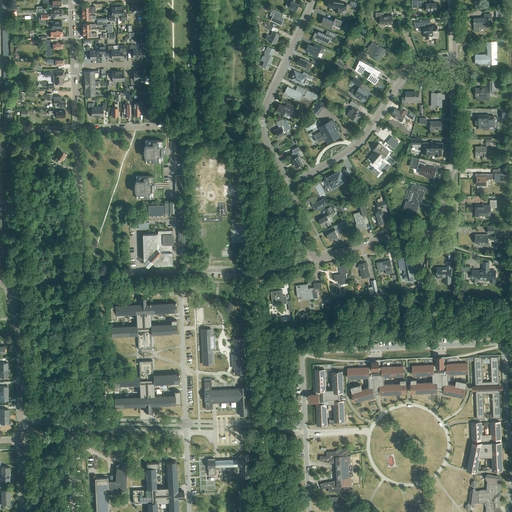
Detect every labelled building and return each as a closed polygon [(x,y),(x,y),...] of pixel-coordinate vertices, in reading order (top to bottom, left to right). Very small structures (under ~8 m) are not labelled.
[(298,5),(293,2),(294,0),(291,0),(290,3),(287,3),(285,7),(292,10),(292,9),(296,11),(298,5)] [(426,3),(426,0),(417,1),(418,6),(426,6),(426,11),(436,11),(436,3),(426,3)] [(328,1),(327,7),(330,8),(331,8),(336,9),(335,12),(341,13),(342,10),(346,10),(347,4),(344,3),(337,2),(335,2),(328,1)] [(115,21),(115,17),(118,17),(117,7),(111,7),(111,12),(108,12),(109,21),(115,21)] [(117,7),(118,17),(121,17),(121,20),(127,20),(126,12),(123,12),(123,7),(117,7)] [(271,12),(270,15),(272,16),(270,20),(280,25),(283,18),(282,17),(283,14),(272,10),(271,12)] [(384,16),(384,12),(376,13),(376,18),(380,18),(380,24),(384,23),(385,25),(388,25),(393,25),(392,15),(388,16),(384,16)] [(474,32),(479,32),(479,27),(489,27),(488,20),(491,20),(491,14),(484,14),(484,18),(474,18),(474,32)] [(324,17),(321,24),(334,29),(335,26),(340,28),(343,21),(336,18),(334,21),(324,17)] [(419,21),(413,21),(414,27),(420,27),(424,27),(424,33),(426,33),(426,38),(431,38),(436,38),(436,31),(437,31),(437,26),(430,26),(430,23),(430,19),(419,20),(419,21)] [(337,34),(327,30),(325,34),(318,31),(317,33),(315,32),(313,36),(314,37),(314,38),(328,45),(328,44),(330,39),(331,40),(333,36),(335,37),(336,34),(337,35),(337,34)] [(277,38),(279,34),(273,31),(270,37),(266,35),(264,39),(268,41),(275,44),(277,39),(277,38)] [(57,42),(57,39),(51,40),(44,40),(45,45),(46,51),(45,51),(45,54),(46,53),(46,56),(51,55),(51,49),(53,49),(63,49),(62,42),(57,42)] [(386,50),(378,45),(372,42),(370,45),(369,45),(367,49),(368,49),(366,53),(379,61),(386,50)] [(488,54),(475,54),(475,64),(486,64),(486,65),(497,65),(497,62),(496,48),(496,42),(486,42),(486,48),(488,48),(488,54)] [(138,48),(139,59),(145,58),(144,53),(149,53),(149,43),(138,43),(138,48)] [(316,44),(315,48),(308,45),(305,51),(314,54),(313,56),(317,58),(320,52),(322,53),(324,49),(322,47),(322,46),(316,44)] [(117,46),(117,59),(123,59),(123,54),(126,54),(126,45),(117,46)] [(139,59),(138,48),(136,48),(134,45),(129,45),(129,52),(132,51),(133,59),(139,59)] [(95,50),(96,60),(102,60),(101,54),(105,54),(105,46),(99,46),(98,50),(95,50)] [(111,60),(117,59),(117,46),(108,46),(108,52),(111,52),(111,60)] [(275,50),(267,46),(266,49),(265,49),(263,53),(264,54),(263,56),(262,55),(260,60),(264,62),(262,67),(268,69),(273,57),(272,56),(275,50)] [(96,60),(95,50),(90,50),(89,47),(86,47),(86,53),(90,53),(90,60),(96,60)] [(309,71),(312,64),(308,62),(300,58),(298,64),(305,67),(304,69),(309,71)] [(341,62),(338,60),(336,64),(343,68),(344,65),(341,63),(341,62)] [(381,72),(360,60),(355,71),(361,74),(364,69),(370,73),(367,78),(375,84),(379,78),(377,77),(381,72)] [(139,71),(139,81),(144,81),(144,84),(149,84),(148,78),(145,78),(145,70),(139,71)] [(303,74),(294,70),(290,79),(304,85),(307,78),(310,79),(311,77),(307,75),(308,74),(304,72),(303,74)] [(63,85),(62,77),(64,77),(64,71),(55,71),(55,74),(53,74),(54,84),(55,84),(55,85),(63,85)] [(115,82),(118,82),(118,71),(112,72),(112,73),(107,73),(107,79),(108,79),(109,86),(114,85),(115,82)] [(118,71),(118,82),(124,81),(124,85),(127,85),(127,78),(124,79),(123,71),(118,71)] [(137,81),(139,81),(139,71),(133,71),(133,78),(130,78),(131,85),(137,84),(137,81)] [(351,81),(360,87),(362,83),(354,77),(351,81)] [(476,96),(476,97),(486,100),(487,97),(489,97),(489,91),(494,91),(495,80),(485,80),(485,88),(480,88),(475,88),(475,96),(476,96)] [(318,95),(298,86),(296,90),(287,87),(284,94),(299,100),(302,93),(305,95),(305,96),(310,99),(311,97),(316,99),(316,98),(317,99),(318,97),(317,96),(318,95)] [(369,94),(359,87),(356,91),(353,89),(350,93),(360,99),(364,102),(366,99),(369,94)] [(419,103),(419,92),(412,92),(412,93),(405,93),(405,97),(402,97),(402,103),(406,103),(406,101),(412,101),(412,103),(419,103)] [(444,99),(444,95),(441,95),(441,93),(432,93),(432,106),(435,106),(435,107),(437,107),(441,107),(441,99),(444,99)] [(61,100),(61,96),(53,96),(53,104),(55,104),(55,108),(59,108),(59,107),(65,106),(65,100),(61,100)] [(310,112),(316,117),(325,106),(320,101),(310,112)] [(358,118),(361,114),(358,113),(360,110),(357,109),(359,106),(352,101),(350,104),(352,106),(346,115),(356,121),(358,118)] [(140,113),(140,108),(143,108),(143,102),(138,102),(138,103),(133,103),(133,108),(134,108),(134,116),(139,116),(139,113),(140,113)] [(94,103),(88,103),(88,110),(91,110),(91,117),(97,117),(97,107),(94,107),(94,103)] [(97,107),(97,117),(103,117),(103,109),(106,109),(106,103),(103,103),(103,106),(97,107)] [(152,109),(152,105),(152,103),(143,103),(144,109),(147,109),(147,116),(152,116),(152,109)] [(289,113),(292,114),(296,108),(286,104),(285,107),(280,104),(277,110),(288,116),(289,113)] [(407,111),(402,108),(399,111),(395,108),(391,115),(401,122),(405,115),(407,111)] [(500,118),(510,118),(509,109),(500,109),(500,118)] [(490,116),(490,115),(476,115),(476,129),(483,129),(483,130),(489,129),(490,129),(490,127),(495,127),(495,116),(490,116)] [(426,122),(426,118),(420,118),(420,124),(430,124),(430,130),(434,130),(434,129),(442,129),(442,122),(430,122),(426,122)] [(287,121),(282,119),(276,122),(278,126),(280,125),(281,127),(280,128),(279,128),(274,130),(277,138),(281,136),(282,137),(285,135),(284,135),(285,134),(284,132),(291,129),(287,121)] [(338,130),(339,130),(334,120),(320,128),(322,131),(314,135),(318,143),(326,140),(328,144),(341,136),(338,130)] [(148,141),(148,140),(145,140),(145,145),(144,148),(144,152),(144,155),(145,158),(146,158),(146,163),(149,163),(149,162),(163,162),(163,155),(163,148),(163,141),(148,141)] [(19,149),(35,149),(35,143),(36,143),(36,141),(22,141),(22,144),(18,144),(19,149)] [(442,143),(424,143),(424,155),(430,155),(430,154),(435,154),(435,155),(442,155),(442,150),(442,143)] [(373,162),(375,160),(377,162),(381,157),(383,159),(388,153),(379,144),(373,150),(376,153),(370,160),(373,162)] [(487,158),(487,146),(475,147),(475,156),(482,155),(482,158),(487,158)] [(298,147),(292,150),(294,153),(293,154),(295,158),(292,159),(297,167),(298,167),(300,166),(303,164),(299,156),(300,156),(298,152),(300,150),(298,147)] [(62,161),(66,154),(60,150),(57,155),(58,156),(57,158),(56,157),(54,160),(57,162),(59,159),(62,161)] [(424,166),(425,164),(419,162),(419,159),(412,157),(409,167),(417,169),(417,168),(420,168),(419,174),(426,176),(426,178),(433,180),(436,169),(424,166)] [(351,176),(347,168),(342,171),(341,169),(326,177),(327,179),(323,181),(327,189),(331,187),(332,188),(347,180),(346,179),(351,176)] [(503,168),(499,168),(499,169),(493,169),(493,174),(475,174),(475,178),(477,178),(477,185),(486,185),(486,180),(488,180),(488,179),(496,179),(496,181),(502,181),(502,175),(509,175),(509,171),(503,171),(503,168)] [(139,176),(136,176),(136,181),(135,184),(135,187),(135,190),(136,194),(136,199),(139,198),(154,198),(154,190),(154,183),(153,176),(139,176)] [(419,185),(419,187),(412,185),(410,191),(414,192),(410,202),(406,201),(404,208),(416,213),(420,202),(421,202),(424,192),(425,192),(428,188),(419,185)] [(328,204),(326,200),(322,202),(321,201),(312,206),(315,211),(328,204)] [(366,228),(362,217),(368,215),(364,200),(358,202),(362,212),(354,214),(357,224),(356,225),(357,229),(361,228),(361,230),(366,228)] [(475,217),(480,217),(484,217),(484,216),(490,216),(490,208),(496,208),(496,200),(490,200),(490,205),(475,205),(475,217)] [(378,209),(387,206),(385,201),(376,204),(378,209)] [(164,205),(149,206),(149,216),(164,216),(164,213),(178,213),(178,225),(184,225),(184,203),(178,203),(178,202),(164,203),(164,205)] [(330,217),(335,215),(334,213),(336,212),(334,209),(337,207),(335,204),(325,209),(328,215),(327,216),(326,216),(319,220),(322,226),(325,224),(326,226),(331,223),(328,218),(329,217),(330,217)] [(386,222),(381,209),(374,212),(375,215),(372,216),(373,218),(376,217),(379,224),(386,222)] [(337,240),(338,236),(337,234),(341,231),(340,229),(347,225),(345,220),(334,227),(335,230),(327,235),(330,241),(333,239),(337,240)] [(171,235),(171,230),(158,231),(158,234),(142,234),(143,260),(145,260),(143,262),(148,267),(152,263),(155,265),(172,265),(171,239),(172,239),(172,235),(171,235)] [(488,246),(488,235),(475,235),(475,244),(479,244),(479,246),(488,246)] [(412,264),(411,259),(408,259),(407,259),(407,257),(399,259),(401,266),(404,266),(405,273),(405,276),(405,278),(406,281),(412,279),(412,280),(416,279),(414,267),(413,267),(411,264),(412,264)] [(382,261),(377,263),(378,271),(386,269),(387,274),(393,273),(390,260),(384,261),(384,262),(382,262),(382,261)] [(451,267),(451,262),(445,262),(445,265),(447,265),(447,267),(436,267),(436,268),(435,268),(435,272),(436,272),(436,278),(445,278),(445,281),(443,281),(443,284),(451,284),(451,278),(452,278),(452,267),(451,267)] [(370,277),(367,263),(359,264),(359,266),(358,267),(358,269),(359,270),(360,269),(362,278),(370,277)] [(489,271),(490,263),(483,263),(483,271),(472,271),(472,281),(471,281),(478,281),(478,280),(489,280),(489,281),(496,282),(496,281),(495,281),(495,271),(489,271)] [(348,284),(347,278),(346,273),(348,273),(347,265),(339,266),(340,274),(334,275),(335,282),(339,281),(340,285),(348,283),(348,284)] [(426,271),(418,273),(420,279),(418,280),(419,286),(427,284),(426,280),(428,279),(426,271)] [(370,295),(378,293),(375,280),(371,281),(372,287),(369,288),(370,295)] [(309,288),(309,289),(308,289),(307,284),(296,286),(297,297),(301,297),(302,300),(317,298),(317,293),(316,294),(315,289),(322,288),(321,282),(313,283),(314,288),(313,288),(313,287),(309,288)] [(283,296),(282,290),(271,292),(272,303),(280,302),(280,304),(287,303),(286,296),(283,296)] [(115,306),(110,306),(111,319),(116,318),(116,315),(122,315),(136,314),(136,325),(117,326),(112,327),(111,327),(111,336),(137,335),(137,334),(139,334),(139,345),(138,346),(138,349),(152,349),(152,345),(150,345),(149,334),(151,334),(172,333),(177,332),(177,320),(171,320),(171,324),(165,324),(151,325),(151,313),(170,312),(175,312),(176,312),(176,302),(147,304),(146,304),(145,298),(139,298),(140,304),(115,305),(115,306)] [(211,329),(202,330),(203,364),(213,364),(212,349),(212,342),(210,342),(209,339),(212,339),(211,335),(211,329)] [(243,339),(234,340),(234,354),(235,362),(238,362),(238,368),(238,372),(241,372),(241,367),(245,367),(243,339)] [(475,386),(475,390),(476,390),(477,391),(476,391),(477,418),(484,418),(483,393),(493,393),(494,417),(501,417),(500,390),(499,390),(499,389),(500,389),(500,385),(499,385),(499,384),(500,384),(499,357),(491,357),(492,384),(483,385),(482,358),(474,358),(475,385),(476,385),(476,386),(475,386)] [(467,363),(457,364),(456,359),(446,359),(446,364),(443,364),(442,360),(436,360),(436,365),(433,365),(432,360),(422,361),(422,365),(412,366),(412,375),(432,374),(433,382),(416,383),(416,379),(410,380),(411,390),(416,389),(416,392),(437,391),(437,387),(444,387),(443,392),(463,397),(466,383),(456,381),(455,386),(448,384),(448,374),(468,373),(467,363)] [(118,377),(113,377),(114,390),(120,389),(120,386),(125,386),(139,385),(140,396),(120,397),(115,398),(114,398),(115,407),(143,406),(145,406),(145,412),(151,412),(151,406),(175,405),(175,404),(180,403),(180,391),(174,391),(174,395),(169,395),(155,396),(154,384),(173,383),(178,383),(180,383),(179,373),(153,375),(151,375),(151,364),(152,364),(152,360),(139,361),(139,365),(140,365),(141,376),(139,376),(139,375),(118,376),(118,377)] [(403,366),(392,367),(392,362),(382,363),(382,367),(378,368),(378,363),(372,363),(372,368),(368,368),(368,363),(358,364),(358,368),(348,369),(348,378),(368,378),(368,388),(362,390),(361,385),(350,388),(354,402),(375,396),(373,390),(380,390),(380,394),(401,393),(401,390),(406,390),(406,380),(400,380),(400,384),(384,384),(383,377),(403,376),(403,366)] [(343,422),(342,401),(339,401),(339,393),(342,393),(341,372),(331,373),(332,390),(324,390),(323,371),(332,371),(332,365),(313,366),(314,395),(310,395),(310,401),(315,401),(316,425),(325,425),(325,405),(332,404),(333,422),(343,422)] [(204,391),(204,402),(205,402),(205,409),(212,409),(212,401),(215,401),(220,401),(225,401),(230,400),(235,400),(239,400),(240,416),(247,415),(245,386),(238,387),(238,389),(211,390),(211,381),(204,382),(204,391)] [(471,423),(472,444),(467,470),(475,472),(479,458),(492,457),(493,470),(502,470),(501,449),(500,442),(501,442),(500,422),(490,422),(491,434),(481,435),(481,423),(471,423)] [(319,461),(338,464),(339,472),(352,471),(352,466),(351,466),(350,456),(347,456),(347,453),(351,452),(350,447),(336,450),(337,451),(326,452),(327,457),(320,456),(319,461)] [(207,460),(207,461),(208,466),(207,466),(207,468),(208,468),(208,475),(215,475),(215,467),(242,467),(242,478),(249,478),(248,454),(241,454),(241,459),(238,459),(215,460),(215,458),(207,458),(207,460)] [(136,490),(132,490),(133,503),(137,503),(137,502),(148,501),(148,503),(147,503),(147,511),(157,511),(157,503),(169,502),(169,511),(178,511),(178,497),(184,497),(184,491),(183,491),(178,491),(178,490),(176,461),(167,462),(167,463),(167,465),(168,487),(156,488),(155,470),(155,469),(155,468),(159,468),(159,462),(146,463),(147,468),(146,468),(147,489),(147,491),(136,491),(136,490)] [(108,477),(95,478),(96,511),(111,511),(109,511),(108,489),(110,489),(110,491),(111,491),(111,492),(112,493),(113,492),(114,491),(114,489),(120,489),(120,490),(126,489),(126,483),(126,479),(127,475),(127,470),(128,466),(122,465),(121,468),(117,467),(116,469),(115,477),(115,480),(113,481),(113,478),(110,478),(110,481),(108,481),(108,477)] [(352,486),(351,476),(353,476),(352,471),(339,472),(339,477),(339,479),(320,484),(322,489),(328,487),(328,492),(338,492),(338,493),(352,495),(353,490),(349,489),(349,486),(352,486)] [(0,485),(0,486),(0,481),(9,481),(9,478),(10,478),(10,474),(1,474),(1,478),(0,478),(0,485)] [(495,476),(487,474),(486,476),(485,477),(487,482),(487,484),(487,490),(486,490),(483,490),(481,490),(479,490),(477,491),(474,488),(472,490),(471,491),(470,492),(470,494),(470,495),(469,503),(472,505),(476,503),(479,503),(485,504),(486,508),(485,511),(503,511),(503,510),(500,508),(500,507),(501,501),(501,500),(500,492),(501,489),(500,486),(500,484),(499,482),(502,479),(502,478),(501,477),(499,476),(498,475),(496,475),(495,476)] [(229,498),(239,498),(238,478),(222,479),(222,488),(228,488),(229,498)] [(1,497),(11,497),(10,493),(10,490),(0,490),(0,486),(0,485),(0,492),(1,493),(1,497)] [(11,497),(1,497),(1,501),(0,500),(0,511),(1,511),(0,504),(10,504),(10,501),(11,501),(11,497)] [(238,511),(238,500),(229,501),(230,511),(224,511),(223,511),(238,511)]
